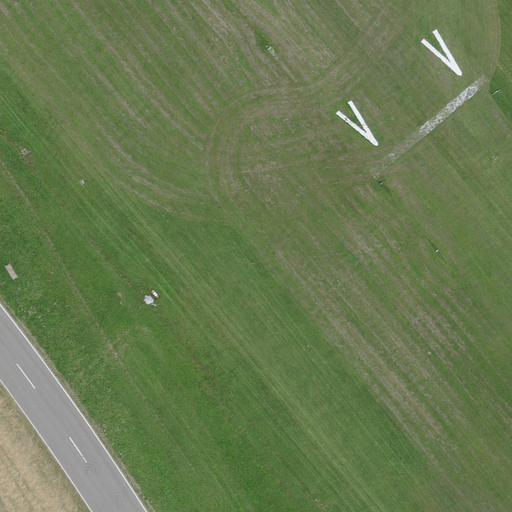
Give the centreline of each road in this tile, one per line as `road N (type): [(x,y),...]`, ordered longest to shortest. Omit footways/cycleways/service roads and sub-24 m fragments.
road 1 (motorway): [(277,511),(0,60)]
road 2 (motorway): [(0,167),(207,511)]
road 3 (unclassified): [(0,343),(119,511)]
